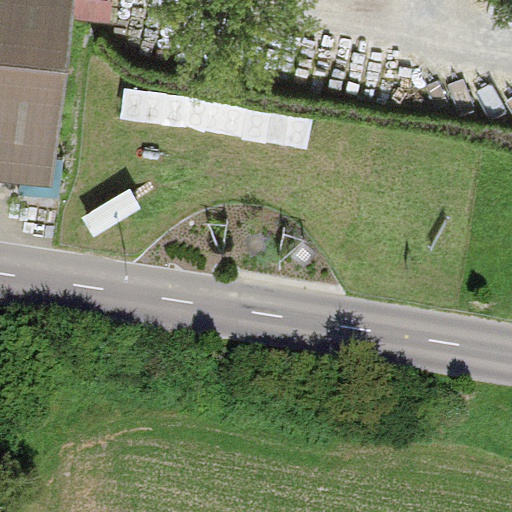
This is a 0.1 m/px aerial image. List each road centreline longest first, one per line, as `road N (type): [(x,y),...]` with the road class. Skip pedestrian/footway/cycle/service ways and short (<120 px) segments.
road 1 (tertiary): [(0,272),(511,357)]
road 2 (track): [(223,0),(450,48),(511,51)]
